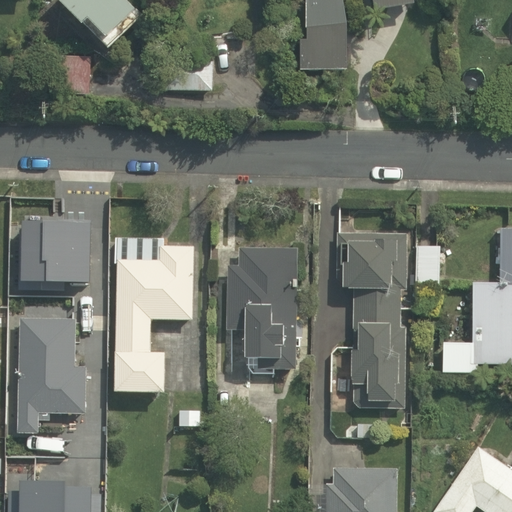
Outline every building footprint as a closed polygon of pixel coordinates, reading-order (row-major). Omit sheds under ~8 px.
[(54,0),(77,27),(85,21),(106,47),(141,18),(127,0),(54,0)] [(405,0),(297,0),(302,68),(346,65),(343,16),(407,12),(405,0)] [(92,58),(55,56),(53,94),(90,96),(92,58)] [(103,188),(72,190),(74,249),(105,248),(103,188)] [(511,222),(497,223),(496,282),(470,282),(470,341),(439,341),(439,371),(479,372),(479,363),(511,363),(511,222)] [(339,295),(353,295),(351,406),(399,407),(401,296),(392,296),(392,258),(401,258),(402,227),(340,226),(339,295)] [(146,259),(118,257),(111,395),(162,397),(164,350),(149,350),(150,320),(189,322),(192,241),(147,239),(146,259)] [(439,244),(416,243),(414,288),(438,289),(439,244)] [(290,248),(241,249),(241,265),(227,265),(228,336),(240,335),(240,364),(268,364),(268,374),(292,374),(290,248)] [(75,317),(21,317),(19,435),(35,435),(35,424),(64,424),(64,412),(84,413),(84,364),(74,364),(75,317)] [(202,408),(174,408),(174,427),(202,427),(202,408)] [(511,511),(511,471),(476,447),(430,511),(511,511)] [(306,511),(396,511),(398,470),(328,468),(328,483),(307,483),(306,511)] [(7,490),(7,511),(98,511),(99,485),(65,484),(65,479),(18,478),(18,490),(7,490)]
